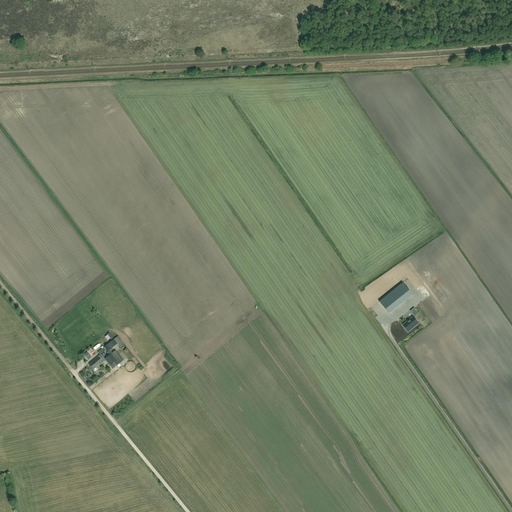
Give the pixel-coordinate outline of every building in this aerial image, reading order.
[(389,314),(412,295),(403,283),(379,302),(389,314)] [(426,291),(433,301),(435,300),(435,301),(441,297),(443,300),(449,295),(444,288),(438,292),(434,286),(426,291)] [(418,322),(413,315),(402,324),(407,330),(418,322)] [(108,352),(119,343),(115,339),(104,347),(108,352)] [(114,352),(112,354),(112,353),(104,359),(113,369),(120,363),(122,362),(114,352)] [(97,368),(103,363),(98,357),(89,364),(93,369),(96,367),(97,368)]
